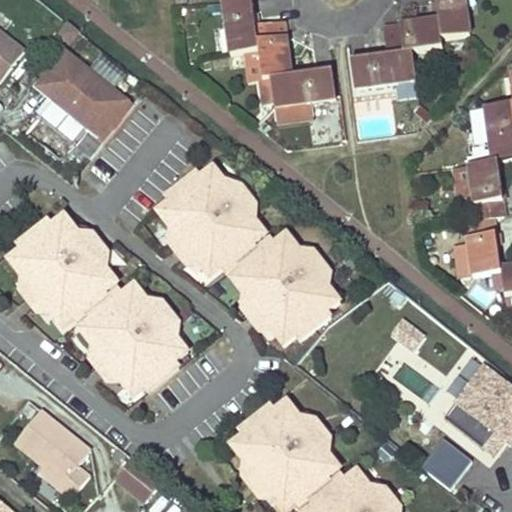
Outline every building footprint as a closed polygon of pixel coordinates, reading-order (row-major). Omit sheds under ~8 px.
[(334,102),(330,74),(293,79),(286,23),(257,27),(253,0),(225,0),(226,1),(224,1),(231,56),(246,55),(260,53),(264,83),(260,83),(263,108),(275,106),(276,109),(313,105),(334,102)] [(388,58),(352,63),(356,92),(418,84),(413,55),(444,51),(443,41),(473,38),(466,0),(436,0),(439,22),(385,29),(388,58)] [(83,35),(71,26),(62,38),(73,47),(83,35)] [(0,85),(2,87),(27,56),(0,33),(0,85)] [(264,83),(260,53),(246,55),(249,84),(260,83),(264,83)] [(72,57),(42,92),(50,99),(79,63),(72,57)] [(107,146),(137,111),(79,63),(50,99),(107,146)] [(511,77),(511,78),(511,80),(511,106),(486,110),(494,165),(470,168),(474,199),(477,223),(466,224),(473,280),(504,276),(507,299),(511,297),(511,269),(503,271),(496,221),(506,220),(499,163),(511,161),(511,77)] [(313,105),(276,109),(278,125),(315,120),(313,105)] [(89,163),(102,150),(86,135),(73,148),(89,163)] [(474,199),(470,168),(453,171),(457,202),(474,199)] [(169,201),(157,210),(178,240),(189,256),(206,280),(219,270),(222,274),(233,267),(236,272),(222,282),(242,310),(254,327),(272,353),(284,344),(287,348),(319,326),(317,322),(330,313),(310,284),(316,280),(307,267),(294,266),(279,242),(263,252),(261,249),(251,255),(248,250),(262,240),(242,211),(250,205),(242,193),(230,193),(213,170),(201,178),(198,174),(167,197),(169,201)] [(19,252),(7,261),(29,291),(42,309),(57,330),(71,320),(74,324),(84,317),(87,322),(74,332),(95,361),(107,379),(124,402),(137,393),(139,397),(171,374),(169,371),(182,362),(161,333),(167,329),(158,316),(145,315),(130,292),(114,302),(112,298),(102,305),(99,300),(113,290),(92,261),(101,255),(92,243),(80,243),(63,220),(51,228),(48,225),(17,248),(19,252)] [(189,256),(178,240),(170,246),(181,262),(189,256)] [(42,309),(29,291),(20,297),(34,314),(42,309)] [(254,327),(242,310),(233,316),(246,333),(254,327)] [(405,322),(392,337),(413,354),(426,338),(405,322)] [(107,379),(95,361),(86,367),(99,385),(107,379)] [(511,392),(485,370),(456,406),(510,448),(511,444),(511,392)] [(240,438),(228,447),(250,476),(264,495),(276,511),(283,511),(293,505),(296,509),(306,501),(310,507),(302,511),(388,511),(389,511),(380,499),(367,498),(351,475),(336,485),(334,482),(324,489),(321,484),(334,473),(313,445),(321,439),(313,427),(301,427),(283,405),(271,414),(268,410),(237,434),(240,438)] [(510,448),(456,406),(445,419),(499,461),(510,448)] [(40,414),(14,446),(45,470),(39,477),(71,502),(90,479),(78,469),(90,453),(40,414)] [(421,471),(450,494),(474,465),(445,441),(421,471)] [(145,506),(159,488),(129,463),(114,481),(145,506)] [(264,495),(250,476),(241,483),(256,501),(264,495)] [(491,505),(501,511),(511,511),(511,481),(510,481),(491,505)]
